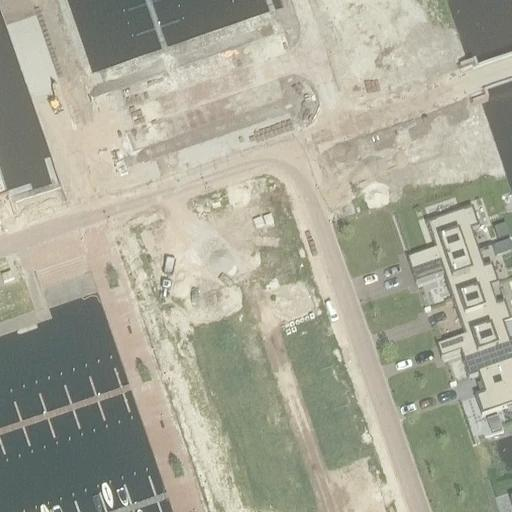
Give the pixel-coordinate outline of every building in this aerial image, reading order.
[(434,251),(407,261),(412,275),(416,273),(443,264),(478,252),(472,234),(479,231),(472,210),(426,226),(434,251)] [(509,238),(506,226),(494,230),(497,242),(509,238)] [(511,253),(511,249),(510,242),(492,248),(496,258),(511,253)] [(416,273),(412,275),(415,285),(442,275),(452,303),(490,290),(499,287),(492,267),(484,270),(478,252),(443,264),(416,273)] [(490,290),(452,303),(464,339),(502,326),(503,326),(511,323),(505,305),(496,308),(490,290)] [(464,339),(437,349),(441,360),(460,354),(469,380),(477,377),(511,364),(511,344),(509,346),(502,326),(464,339)] [(484,396),(475,399),(481,418),(490,415),(501,411),(511,407),(511,364),(477,377),(484,396)] [(487,422),(491,435),(502,431),(498,418),(487,422)]
